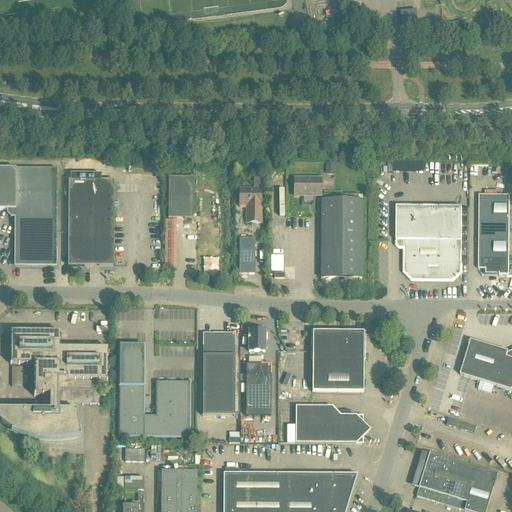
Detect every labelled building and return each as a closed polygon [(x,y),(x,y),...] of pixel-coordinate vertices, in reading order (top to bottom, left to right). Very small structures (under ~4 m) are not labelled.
[(340,5),(329,5),(329,16),(340,15),(340,5)] [(438,20),(418,23),(416,10),(401,12),(404,37),(439,33),(438,20)] [(334,175),(334,163),(326,163),(326,175),(334,175)] [(470,168),(459,168),(459,183),(469,183),(470,168)] [(0,210),(7,211),(7,214),(11,218),(15,218),(15,266),(56,267),(56,170),(0,169),(0,210)] [(193,220),(193,179),(168,179),(168,219),(193,220)] [(246,224),(261,224),(261,206),(261,191),(261,187),(262,187),(262,179),(254,179),(254,191),(239,190),(239,206),(246,206),(246,224)] [(321,197),(321,180),(294,179),(293,197),(321,197)] [(113,267),(113,182),(68,182),(68,267),(113,267)] [(323,195),(323,202),(321,202),(321,280),(361,280),(362,202),(358,202),(358,195),(323,195)] [(509,277),(509,197),(479,197),(478,270),(486,270),(486,275),(495,275),(495,271),(499,271),(499,277),(509,277)] [(461,274),(461,208),(396,208),(396,247),(399,250),(404,250),(404,274),(412,282),(453,283),(461,274)] [(239,239),(239,251),(239,275),(255,275),(255,239),(239,239)] [(264,353),(265,332),(249,332),(248,353),(264,353)] [(10,365),(35,365),(34,397),(42,397),(42,412),(0,411),(0,422),(7,427),(19,435),(23,437),(27,439),(31,440),(35,440),(47,441),(58,442),(75,440),(80,439),(76,413),(74,413),(74,405),(98,406),(98,382),(106,382),(107,350),(59,349),(59,333),(11,333),(10,365)] [(363,394),(363,334),(312,333),(312,393),(363,394)] [(234,417),(235,338),(203,337),(202,417),(234,417)] [(511,351),(509,353),(471,342),(461,376),(511,391),(511,351)] [(119,347),(119,438),(189,438),(189,384),(156,384),(156,417),(143,417),(143,347),(119,347)] [(246,366),(246,377),(245,418),(270,418),(271,366),(246,366)] [(23,370),(23,368),(12,368),(12,388),(23,388),(23,385),(28,385),(28,377),(27,377),(27,370),(23,370)] [(362,438),(369,431),(356,417),(340,417),(337,419),(326,408),(295,408),(295,445),(362,445),(362,438)] [(476,430),(449,422),(447,429),(474,437),(476,430)] [(145,451),(126,450),(125,463),(144,463),(145,451)] [(463,511),(485,511),(497,476),(424,453),(414,488),(418,489),(416,497),(463,511)] [(189,466),(189,473),(161,473),(160,511),(196,511),(197,473),(201,473),(201,466),(189,466)] [(348,483),(348,478),(225,477),(224,511),(343,511),(353,484),(348,483)] [(125,479),(113,479),(114,492),(125,492),(144,492),(144,479),(125,479)]
